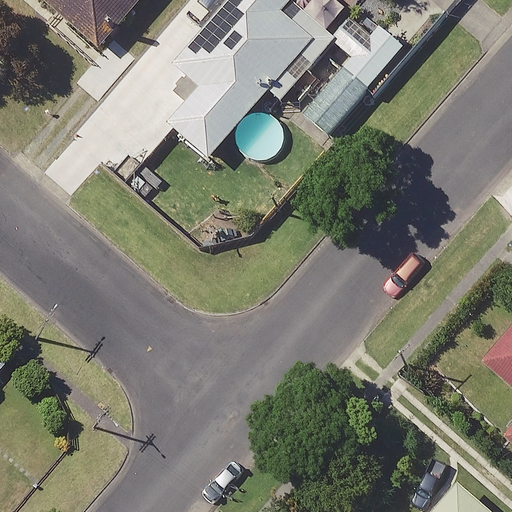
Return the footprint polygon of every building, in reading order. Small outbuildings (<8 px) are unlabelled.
[(37,0),(98,51),(141,0),(37,0)] [(191,0),(75,136),(127,181),(172,129),(208,160),(312,40),(280,13),(291,0),(191,0)] [(341,73),(303,120),(328,139),(365,92),(341,73)] [(511,327),(480,365),(511,391),(511,430),(503,441),(511,448),(511,327)] [(485,511),(455,485),(431,511),(485,511)]
